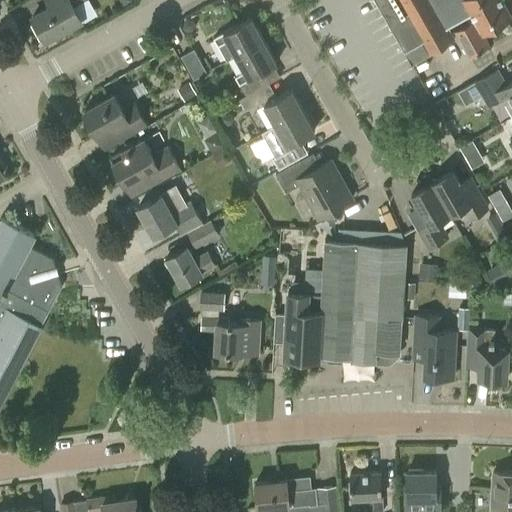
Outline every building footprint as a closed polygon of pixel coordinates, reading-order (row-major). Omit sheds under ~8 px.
[(45,40),(81,20),(74,6),(84,0),(44,0),(49,9),(33,18),(45,40)] [(375,0),(405,52),(405,51),(412,63),(454,39),(447,27),(471,13),(494,0),(375,0)] [(498,26),(511,17),(502,0),(494,0),(471,13),(474,18),(453,30),(468,57),(491,45),(484,33),(498,26)] [(236,55),(236,56),(264,40),(251,17),(214,38),(218,44),(228,60),(236,55)] [(264,40),(236,56),(245,70),(236,76),(246,94),(240,98),(240,99),(258,89),(269,83),(269,82),(280,76),(275,65),(278,64),(264,40)] [(194,48),(181,55),(194,78),(207,71),(194,48)] [(511,81),(507,84),(498,67),(474,82),(458,91),(466,104),(482,95),(488,106),(507,96),(511,105),(511,81)] [(178,89),(185,101),(196,94),(189,82),(178,89)] [(264,99),(258,89),(240,99),(245,109),(262,100),(264,99)] [(291,89),(277,97),(265,104),(276,124),(302,109),(291,89)] [(84,110),(98,135),(116,125),(123,137),(148,122),(136,101),(122,108),(114,94),(84,110)] [(441,115),(446,112),(448,103),(445,97),(434,103),(441,115)] [(314,131),(302,109),(276,124),(262,132),(275,156),(273,158),(278,168),(308,152),(300,139),(314,131)] [(232,123),(233,118),(230,113),(225,112),(221,115),(220,120),(222,124),(227,125),(232,123)] [(197,122),(206,137),(217,131),(218,130),(209,115),(197,122)] [(203,139),(212,153),(225,144),(217,131),(206,137),(203,139)] [(125,183),(127,182),(142,174),(149,185),(179,168),(166,146),(153,154),(144,139),(110,158),(125,183)] [(471,139),(459,146),(465,155),(476,148),(471,139)] [(224,146),(212,154),(221,169),(234,162),(224,146)] [(352,198),(329,159),(320,165),(313,152),(276,173),(286,191),(299,184),(318,217),(352,198)] [(433,182),(451,213),(460,208),(467,221),(490,208),(471,175),(460,181),(453,170),(433,182)] [(449,236),(440,219),(451,213),(433,182),(412,195),(416,201),(405,208),(428,249),(449,236)] [(500,190),(489,196),(495,207),(506,201),(500,190)] [(139,206),(154,234),(175,223),(181,234),(211,217),(199,196),(191,200),(191,199),(171,210),(162,193),(139,206)] [(496,213),(486,218),(498,239),(507,233),(496,213)] [(0,403),(38,329),(40,325),(39,325),(59,286),(56,277),(53,269),(51,262),(50,260),(26,246),(33,234),(1,217),(0,219),(0,403)] [(195,247),(220,234),(211,218),(187,233),(195,247)] [(286,227),(283,245),(300,247),(303,230),(286,227)] [(321,332),(320,353),(334,354),(351,355),(351,359),(375,360),(375,356),(378,314),(402,316),(406,243),(358,240),(325,238),(323,273),(322,293),(321,311),(330,311),(329,333),(321,332)] [(166,259),(181,284),(202,273),(216,264),(208,249),(193,258),(187,247),(166,259)] [(275,256),(263,256),(262,273),(274,274),(275,256)] [(506,285),(511,285),(511,256),(488,270),(496,284),(505,279),(506,281),(506,285)] [(420,264),(419,278),(437,279),(437,265),(420,264)] [(404,298),(414,299),(415,284),(405,283),(404,298)] [(225,292),(201,290),(200,307),(224,309),(225,292)] [(284,355),(319,357),(320,353),(321,332),(329,333),(330,311),(321,311),(322,293),(288,291),(286,329),(284,355)] [(458,329),(467,329),(469,326),(470,308),(459,308),(458,329)] [(454,376),(456,331),(440,330),(440,314),(414,313),(412,358),(425,359),(424,375),(454,376)] [(230,317),(202,315),(201,329),(216,330),(215,351),(241,353),(243,322),(230,321),(230,317)] [(507,377),(509,341),(495,340),(495,328),(487,328),(487,327),(469,326),(467,329),(465,366),(478,366),(478,375),(478,377),(507,379),(507,377)] [(439,511),(439,485),(436,485),(435,470),(406,470),(406,511),(439,511)] [(492,508),(491,511),(511,511),(511,471),(493,471),(491,508),(492,508)] [(349,474),(350,499),(365,498),(366,511),(382,511),(383,497),(382,497),(380,472),(349,474)] [(255,483),(258,509),(283,507),(283,511),(311,511),(311,504),(317,504),(315,487),(288,490),(287,479),(255,483)] [(321,511),(338,511),(336,485),(319,487),(321,511)] [(96,511),(103,511),(102,511),(139,511),(138,503),(137,503),(136,497),(116,500),(115,495),(61,503),(61,511),(96,511)]
